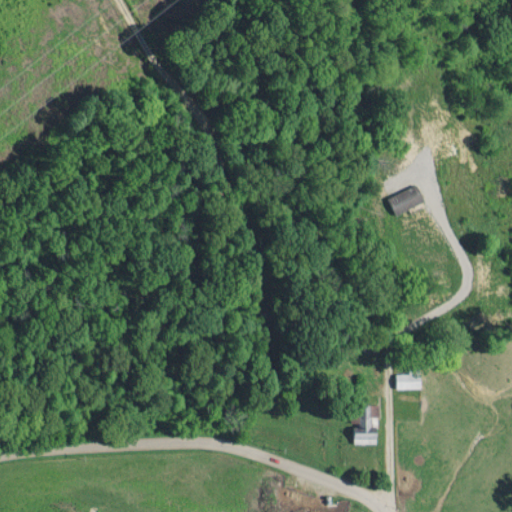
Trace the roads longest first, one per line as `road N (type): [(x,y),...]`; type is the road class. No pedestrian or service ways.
road 1 (residential): [(386,507),(388,391),(358,348),(260,255),(123,0)]
road 2 (tertiary): [(386,507),(209,441),(0,455)]
